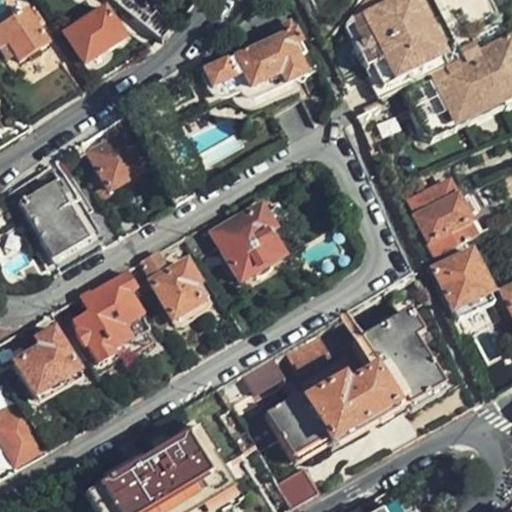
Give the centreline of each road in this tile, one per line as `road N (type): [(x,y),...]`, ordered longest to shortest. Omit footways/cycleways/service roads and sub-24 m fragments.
road 1 (residential): [(0,501),(360,280),(372,251),(336,160),(303,154),(38,303),(0,304)]
road 2 (residential): [(0,167),(158,62),(215,0)]
road 3 (residential): [(481,432),(438,439),(312,511)]
